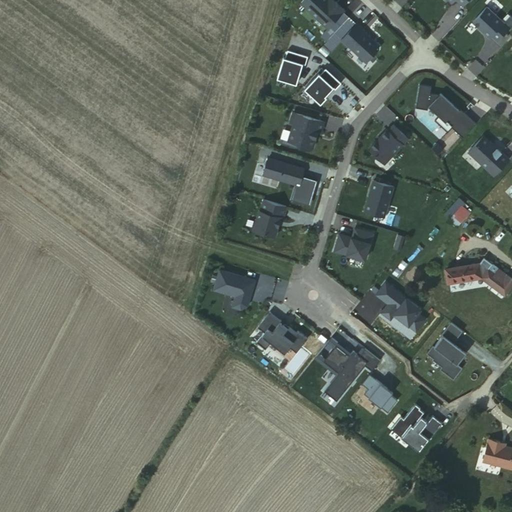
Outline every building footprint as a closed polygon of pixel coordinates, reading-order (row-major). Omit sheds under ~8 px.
[(313,0),(310,4),(333,26),(335,24),(342,30),(352,18),(346,13),(350,8),(341,0),(337,5),(331,0),(313,0)] [(448,0),(454,5),(458,2),(465,9),(473,0),(448,0)] [(489,9),(475,25),(492,41),(494,38),(500,44),(511,31),(489,9)] [(364,32),(358,26),(343,42),(368,66),(381,53),(381,50),(363,33),(364,32)] [(307,68),(310,60),(289,54),(287,61),(285,61),(279,81),(298,87),(304,67),(307,68)] [(321,77),(306,92),(322,107),(328,101),(327,100),(335,91),(337,92),(343,86),(327,72),(322,78),(321,77)] [(462,113),(443,96),(442,98),(432,96),(434,89),(422,87),(419,106),(430,108),(442,119),(450,126),(451,125),(455,129),(454,130),(466,141),(479,126),(467,115),(464,119),(460,115),(462,113)] [(326,124),(295,115),(292,126),(295,127),(290,144),(302,148),(301,150),(310,153),(313,151),(316,141),(315,140),(317,134),(322,135),(326,124)] [(450,126),(442,119),(438,123),(450,134),(454,130),(455,129),(451,125),(450,126)] [(372,152),(386,167),(411,142),(397,128),(391,133),(390,132),(383,138),(385,140),(380,144),(379,143),(372,150),(372,152)] [(483,142),(470,158),(496,180),(511,163),(491,146),(490,148),(483,142)] [(270,161),(265,178),(301,189),(306,172),(270,161)] [(394,190),(375,184),(365,214),(385,220),(394,190)] [(457,199),(444,215),(458,227),(471,212),(457,199)] [(289,210),(266,203),(262,214),(261,214),(255,234),(277,240),(280,229),(278,228),(279,223),(282,224),(283,221),(285,222),(289,210)] [(355,242),(342,238),(337,255),(366,264),(374,237),(358,232),(355,242)] [(482,281),(492,267),(484,261),(479,266),(452,271),(454,285),(482,281)] [(511,289),(511,282),(492,267),(482,281),(488,286),(498,294),(505,299),(511,289)] [(257,284),(221,273),(216,293),(237,300),(234,311),(243,313),(249,310),(257,284)] [(423,312),(388,285),(378,297),(390,306),(383,315),(392,321),(396,316),(403,322),(406,319),(412,324),(410,327),(418,333),(427,322),(419,316),(423,312)] [(495,296),(498,294),(488,286),(486,289),(495,296)] [(283,324),(272,315),(259,331),(266,336),(258,347),(267,353),(273,347),(286,358),(291,351),(298,357),(310,342),(300,334),(298,336),(291,330),(289,331),(282,326),(283,324)] [(406,319),(403,322),(410,327),(412,324),(406,319)] [(465,333),(453,324),(443,336),(445,337),(436,348),(435,347),(428,355),(435,361),(434,362),(443,369),(441,371),(455,382),(464,370),(459,366),(466,358),(453,348),(456,345),(465,333)] [(468,355),(456,345),(453,348),(466,358),(468,355)] [(382,363),(367,351),(361,358),(355,353),(351,358),(338,347),(325,363),(340,375),(325,393),(338,403),(366,368),(373,374),(382,363)] [(395,394),(372,376),(364,386),(370,391),(366,396),(390,415),(400,402),(393,397),(395,394)] [(508,430),(511,427),(511,413),(504,403),(494,411),(508,430)] [(423,410),(418,406),(407,421),(403,418),(393,431),(405,441),(408,438),(416,444),(414,448),(423,455),(445,426),(435,418),(430,425),(427,422),(424,426),(421,423),(423,420),(427,415),(422,411),(423,410)] [(403,418),(400,416),(390,429),(393,431),(403,418)] [(408,438),(405,441),(414,448),(416,444),(408,438)] [(487,439),(481,462),(511,469),(511,448),(502,447),(498,445),(498,442),(487,439)]
